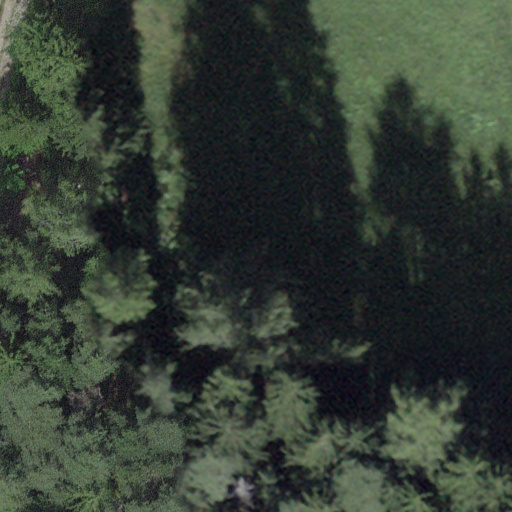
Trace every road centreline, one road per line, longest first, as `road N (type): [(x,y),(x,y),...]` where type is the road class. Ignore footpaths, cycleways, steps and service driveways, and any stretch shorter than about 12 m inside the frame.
road 1 (track): [(75,511),(30,447),(0,378)]
road 2 (track): [(23,123),(24,0)]
